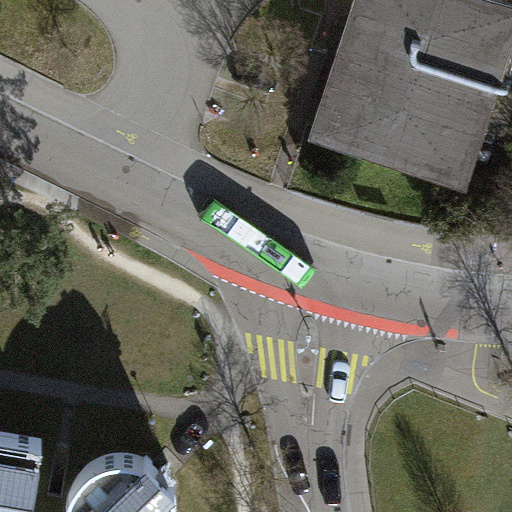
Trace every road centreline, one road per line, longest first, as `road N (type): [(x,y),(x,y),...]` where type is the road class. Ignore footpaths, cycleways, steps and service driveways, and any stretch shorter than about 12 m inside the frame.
road 1 (residential): [(320,271),(224,235),(0,126)]
road 2 (residential): [(319,511),(307,367),(320,271)]
road 3 (residential): [(511,307),(320,271)]
